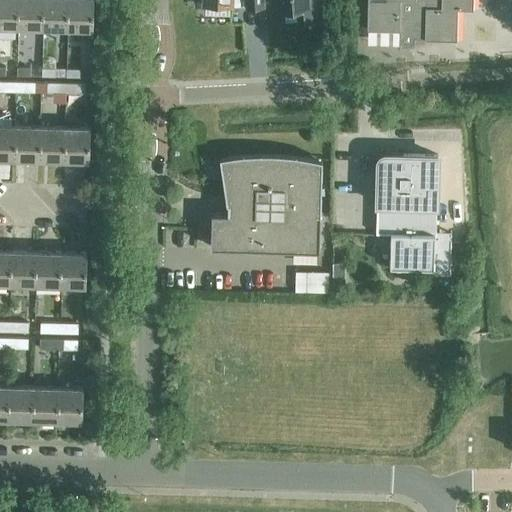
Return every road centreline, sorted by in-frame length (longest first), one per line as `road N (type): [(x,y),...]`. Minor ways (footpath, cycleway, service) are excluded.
road 1 (residential): [(138,471),(152,97)]
road 2 (residential): [(441,479),(138,471)]
road 3 (residential): [(152,97),(383,83)]
road 4 (residential): [(0,465),(138,471)]
road 5 (residential): [(385,83),(511,74)]
